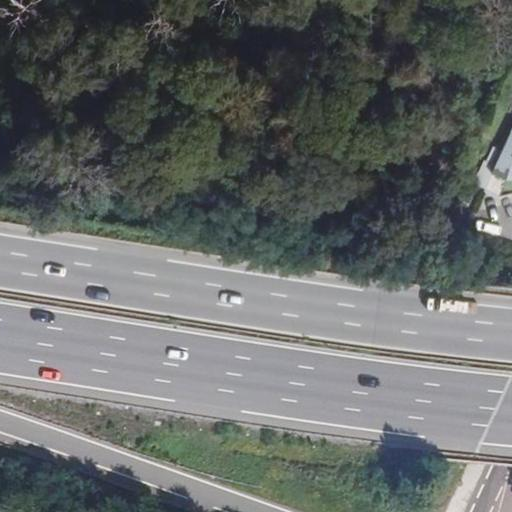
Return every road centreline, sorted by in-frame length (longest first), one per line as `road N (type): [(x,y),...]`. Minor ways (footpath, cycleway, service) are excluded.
road 1 (trunk): [(0,339),(511,414)]
road 2 (trunk): [(511,333),(0,260)]
road 3 (trunk): [(0,426),(260,511)]
